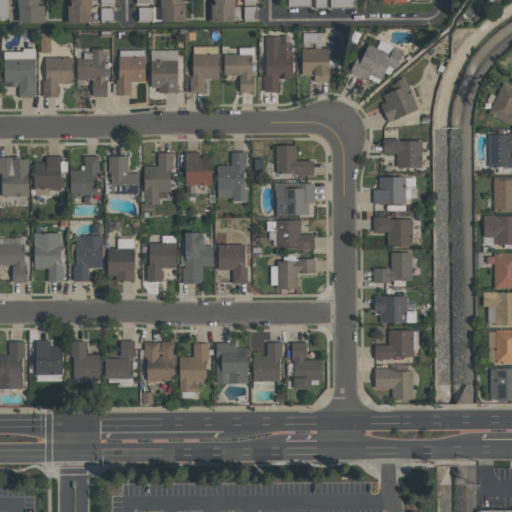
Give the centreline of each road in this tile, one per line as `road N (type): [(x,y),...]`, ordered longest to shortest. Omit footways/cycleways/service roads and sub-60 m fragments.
road 1 (residential): [(0,318),(342,316)]
road 2 (residential): [(0,126),(309,122),(331,130)]
road 3 (residential): [(331,130),(341,153),(342,421)]
road 4 (primary): [(76,453),(285,451)]
road 5 (primary): [(511,419),(342,421)]
road 6 (primary): [(224,424),(76,425)]
road 7 (primary): [(342,450),(482,449)]
